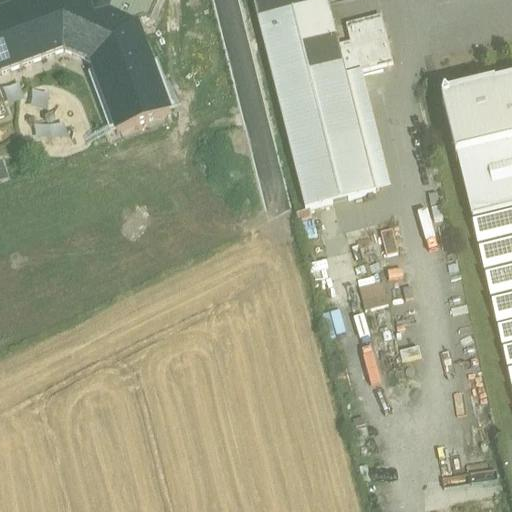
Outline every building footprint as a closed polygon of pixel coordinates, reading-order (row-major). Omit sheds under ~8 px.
[(90,0),(35,0),(0,13),(0,78),(64,55),(90,67),(115,134),(172,114),(139,22),(90,0)] [(327,0),(252,0),(306,214),(376,196),(347,78),(339,49),(327,0)] [(382,20),(347,28),(351,46),(339,49),(347,78),(393,67),(382,20)] [(511,85),(444,102),(511,387),(511,85)] [(385,236),(387,258),(400,256),(397,234),(385,236)] [(363,285),(368,313),(390,310),(386,282),(363,285)]
